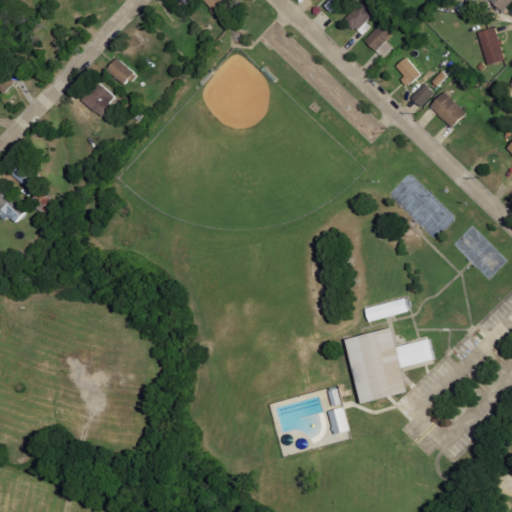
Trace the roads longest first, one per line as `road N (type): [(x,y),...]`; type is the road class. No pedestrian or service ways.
road 1 (residential): [(278,0),(511,221)]
road 2 (residential): [(0,147),(137,0)]
